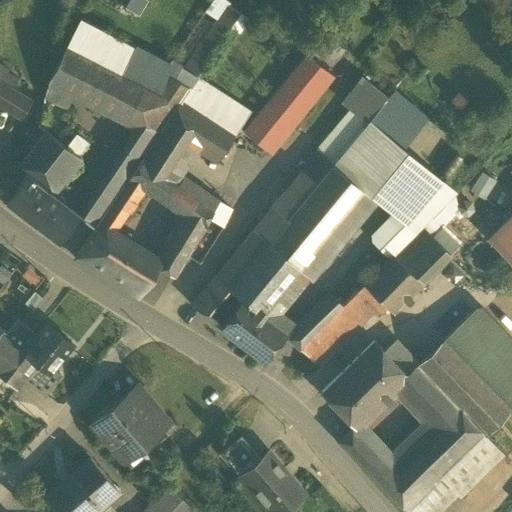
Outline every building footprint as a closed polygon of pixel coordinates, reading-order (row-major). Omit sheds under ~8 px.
[(229,3),(224,0),(214,0),(207,12),(217,20),(227,5),(229,3)] [(240,14),(227,5),(183,71),(182,73),(195,81),(240,14)] [(205,11),(170,63),(183,71),(217,20),(207,12),(205,11)] [(135,48),(80,18),(64,49),(120,77),(135,48)] [(183,71),(170,63),(135,48),(120,77),(141,88),(142,88),(143,89),(158,97),(171,77),(177,81),(182,73),(183,71)] [(120,77),(64,49),(49,80),(74,93),(127,119),(143,89),(142,88),(141,88),(120,77)] [(305,55),(243,133),(269,153),(332,75),(305,55)] [(417,63),(407,75),(417,83),(427,71),(417,63)] [(177,81),(171,77),(158,97),(139,126),(140,126),(158,136),(181,101),(182,101),(189,91),(190,90),(177,81)] [(74,93),(49,80),(48,80),(45,97),(67,108),(74,93)] [(203,81),(194,94),(189,91),(182,101),(218,126),(234,136),(250,113),(203,81)] [(13,91),(0,82),(0,106),(20,119),(31,101),(30,101),(30,100),(14,90),(13,91)] [(143,89),(127,119),(139,126),(158,97),(143,89)] [(398,96),(372,125),(399,148),(425,119),(398,96)] [(182,101),(181,101),(158,136),(159,136),(145,156),(130,177),(143,187),(163,200),(163,201),(167,204),(185,179),(181,176),(198,151),(201,152),(218,126),(182,101)] [(351,110),(318,153),(332,165),(367,123),(351,110)] [(367,123),(332,165),(364,191),(392,211),(371,232),(373,238),(393,256),(422,228),(456,191),(399,148),(372,125),(368,121),(367,123)] [(158,136),(140,126),(128,144),(130,146),(145,156),(159,136),(158,136)] [(234,136),(218,126),(201,152),(217,163),(234,136)] [(45,131),(16,169),(24,175),(25,174),(51,194),(79,158),(45,131)] [(130,146),(97,195),(112,204),(128,179),(130,177),(145,156),(130,146)] [(318,153),(301,171),(316,184),(332,165),(318,153)] [(364,191),(332,165),(287,219),(282,226),(268,242),(301,269),(364,191)] [(301,171),(272,207),(287,219),(316,184),(301,171)] [(51,194),(25,174),(24,175),(5,201),(27,218),(57,242),(78,215),(51,194)] [(112,204),(104,215),(117,224),(143,187),(130,177),(112,204)] [(218,202),(185,179),(167,204),(183,214),(166,243),(171,255),(182,262),(208,218),(218,202)] [(230,209),(219,201),(218,202),(208,218),(222,227),(230,209)] [(272,207),(214,277),(228,288),(267,241),(268,242),(282,226),(287,219),(272,207)] [(117,224),(104,215),(96,227),(110,235),(117,224)] [(511,216),(490,238),(511,260),(511,216)] [(96,227),(74,259),(96,272),(104,260),(108,262),(120,242),(110,235),(96,227)] [(422,228),(393,256),(422,283),(450,255),(422,228)] [(267,241),(228,288),(228,289),(242,301),(243,300),(262,315),(272,304),(301,269),(268,242),(267,241)] [(154,262),(120,242),(108,262),(104,260),(96,272),(136,298),(156,265),(156,264),(154,262)] [(166,243),(154,262),(156,264),(156,265),(173,277),(182,262),(171,255),(166,243)] [(364,283),(363,284),(386,306),(388,309),(396,309),(422,283),(393,256),(392,255),(364,283)] [(511,268),(510,267),(497,277),(505,288),(511,282),(511,268)] [(214,277),(190,305),(206,317),(228,289),(228,288),(214,277)] [(328,354),(354,328),(372,310),(377,315),(386,306),(363,284),(341,305),(336,310),(300,347),(299,348),(318,365),(328,354)] [(42,298),(34,291),(24,303),(33,310),(42,298)] [(262,315),(261,316),(285,334),(300,347),(336,310),(341,305),(329,296),(300,326),(272,304),(262,315)] [(262,315),(243,300),(242,301),(221,329),(264,361),(285,334),(261,316),(262,315)] [(511,408),(511,357),(470,313),(443,339),(511,409),(511,408)] [(5,334),(2,332),(0,334),(0,373),(10,361),(33,333),(33,332),(17,319),(5,334)] [(47,325),(37,337),(33,333),(10,361),(27,375),(24,379),(44,395),(59,375),(52,370),(72,345),(47,325)] [(511,409),(443,339),(417,364),(406,374),(407,376),(394,389),(425,421),(405,440),(441,477),(457,494),(500,452),(484,436),(511,409)] [(374,341),(321,392),(355,427),(394,389),(407,376),(406,374),(399,367),(374,341)] [(410,357),(399,367),(406,374),(417,364),(410,357)] [(27,375),(10,361),(0,373),(0,377),(16,390),(24,379),(27,375)] [(171,420),(143,387),(130,397),(145,415),(149,412),(162,428),(171,420)] [(145,415),(130,397),(120,406),(114,406),(92,425),(123,461),(162,428),(149,412),(145,415)] [(240,436),(220,452),(240,475),(260,459),(240,436)] [(441,477),(405,440),(383,461),(396,474),(420,498),(441,477)] [(420,498),(396,474),(383,461),(366,443),(361,442),(350,453),(406,511),(420,498)] [(260,459),(240,475),(271,511),(282,511),(303,494),(267,452),(260,459)] [(90,458),(45,497),(58,511),(94,511),(119,491),(90,458)] [(420,498),(406,511),(438,511),(457,494),(441,477),(420,498)] [(188,511),(191,509),(167,487),(143,511),(188,511)]
